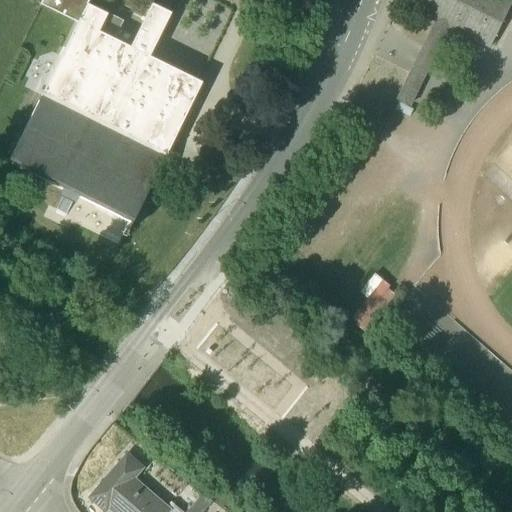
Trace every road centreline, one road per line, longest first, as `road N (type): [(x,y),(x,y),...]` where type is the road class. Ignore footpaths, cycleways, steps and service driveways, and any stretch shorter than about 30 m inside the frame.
road 1 (residential): [(21,495),(264,195)]
road 2 (unclassified): [(264,195),(324,100),(364,0)]
